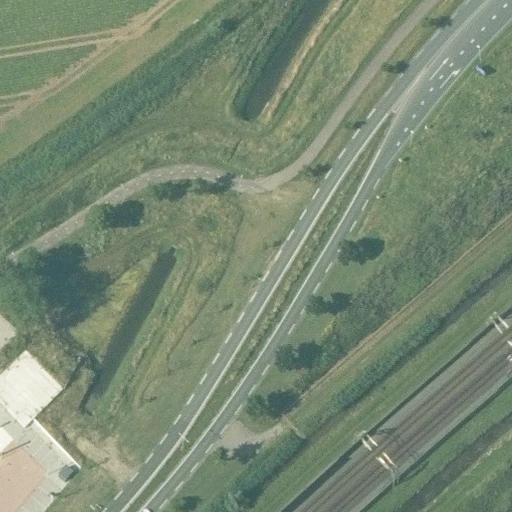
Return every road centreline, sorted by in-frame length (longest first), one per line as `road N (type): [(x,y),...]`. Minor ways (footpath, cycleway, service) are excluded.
road 1 (secondary): [(477,0),(366,129),(196,403),(112,511)]
road 2 (secondary): [(147,511),(265,355),(421,88),(501,0)]
road 3 (track): [(511,230),(287,423)]
